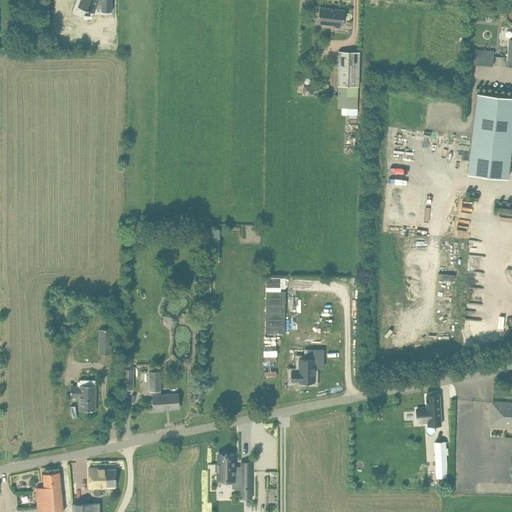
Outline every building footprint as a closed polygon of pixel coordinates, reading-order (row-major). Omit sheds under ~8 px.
[(80,0),(79,6),(93,11),(94,8),(101,9),(101,12),(111,12),(111,0),(80,0)] [(319,7),(317,23),(342,26),(344,10),(319,7)] [(466,45),(465,53),(474,54),(474,49),(472,45),(466,45)] [(476,48),(475,64),(495,64),(496,48),(476,48)] [(339,51),(338,86),(338,96),(358,96),(358,86),(359,52),(339,51)] [(511,117),(511,97),(477,93),(475,113),(511,117)] [(207,253),(207,261),(219,261),(219,253),(220,229),(208,229),(207,253)] [(308,321),(310,327),(324,324),(320,303),(287,310),(290,325),(308,321)] [(111,330),(99,329),(99,354),(110,354),(111,330)] [(298,386),(313,383),(310,368),(318,367),(315,350),(300,353),(302,361),(293,363),(296,375),(288,377),(290,387),(298,385),(298,386)] [(123,357),(123,363),(122,389),(133,390),(133,369),(129,369),(130,357),(123,357)] [(149,371),(149,385),(149,391),(152,391),(154,411),(162,410),(162,409),(178,408),(178,398),(177,393),(160,395),(160,371),(149,371)] [(70,386),(70,397),(79,397),(79,410),(86,410),(86,411),(92,411),(92,410),(95,410),(95,386),(95,380),(80,380),(79,386),(70,386)] [(417,410),(418,420),(418,422),(428,421),(428,424),(440,423),(439,405),(438,395),(427,396),(427,409),(417,410)] [(511,402),(492,402),(491,412),(491,424),(511,426),(511,423),(511,402)] [(434,442),(436,462),(447,461),(446,441),(434,442)] [(218,463),(215,463),(215,471),(218,471),(218,480),(232,480),(234,480),(234,469),(234,454),(218,454),(218,463)] [(234,480),(232,480),(232,488),(251,488),(251,462),(241,462),(240,469),(234,469),(234,480)] [(88,468),(88,478),(89,488),(116,487),(115,469),(105,469),(105,468),(88,468)] [(59,472),(43,474),(44,487),(36,487),(37,511),(61,511),(63,511),(59,472)] [(99,511),(99,503),(72,503),(72,511),(99,511)]
